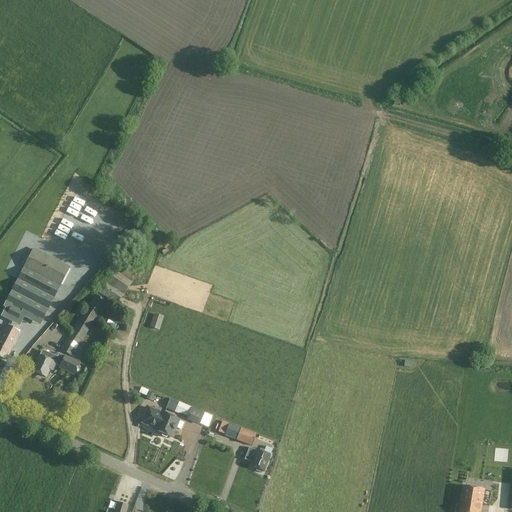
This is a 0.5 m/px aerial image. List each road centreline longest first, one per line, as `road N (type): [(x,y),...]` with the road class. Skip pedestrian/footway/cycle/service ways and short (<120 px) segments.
road 1 (unclassified): [(226,511),(0,411)]
road 2 (track): [(511,162),(470,139),(371,110)]
